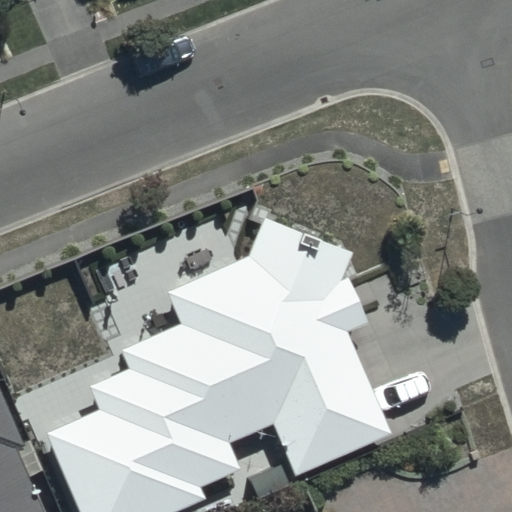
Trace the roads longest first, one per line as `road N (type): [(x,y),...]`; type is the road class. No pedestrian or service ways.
road 1 (residential): [(436,0),(0,178)]
road 2 (residential): [(436,0),(511,228)]
